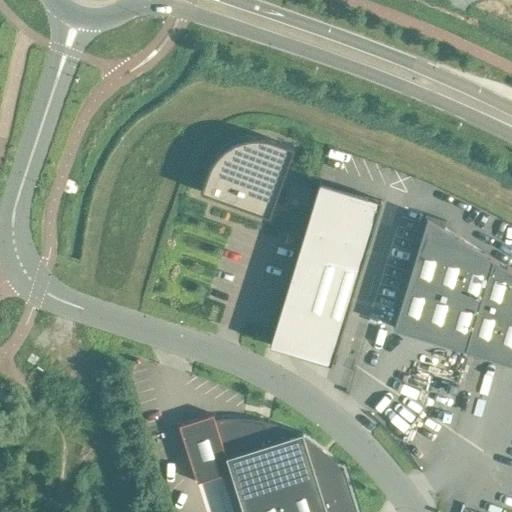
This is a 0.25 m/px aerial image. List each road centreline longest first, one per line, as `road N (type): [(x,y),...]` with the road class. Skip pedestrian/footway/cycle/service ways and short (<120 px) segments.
road 1 (unclassified): [(20,266),(77,307),(288,385),(412,511)]
road 2 (secondary): [(143,0),(372,72),(511,135)]
road 3 (secondary): [(511,108),(379,49),(235,0)]
road 4 (tertiary): [(20,266),(14,212),(59,71)]
road 5 (unknown): [(240,362),(287,231)]
road 6 (unknown): [(410,508),(493,412)]
